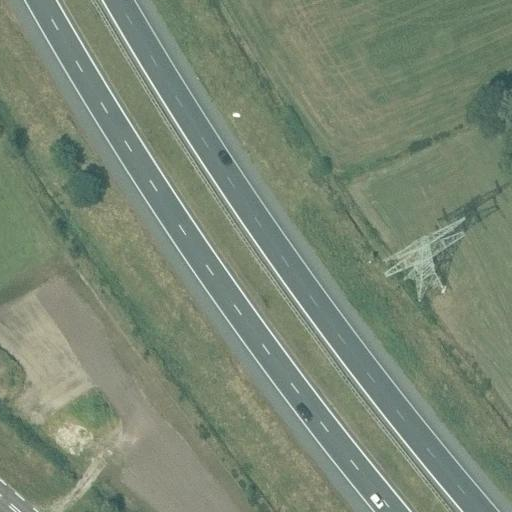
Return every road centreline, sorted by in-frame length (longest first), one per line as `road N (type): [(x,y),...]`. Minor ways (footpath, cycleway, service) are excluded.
road 1 (motorway): [(477,511),(245,206),(118,0)]
road 2 (motorway): [(41,0),(186,236),(394,511)]
